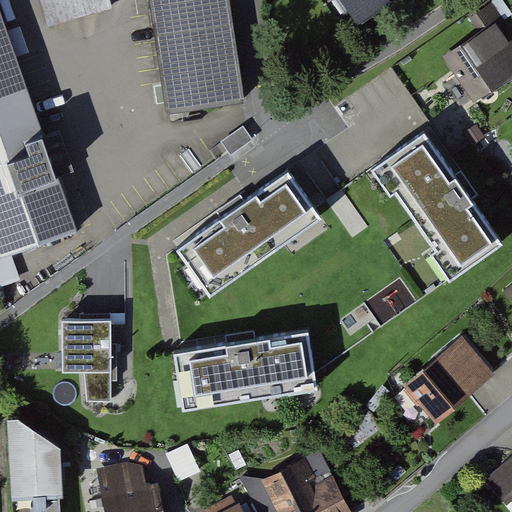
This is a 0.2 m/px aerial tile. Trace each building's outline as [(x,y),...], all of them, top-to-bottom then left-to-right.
[(0,0),(0,253),(2,258),(80,231),(0,0)] [(42,0),(50,27),(123,6),(121,0),(42,0)] [(155,0),(170,111),(250,100),(236,0),(155,0)] [(340,0),(355,21),(385,0),(340,0)] [(511,14),(502,0),(497,0),(467,21),(479,38),(447,60),(477,102),(511,77),(511,14)] [(380,172),(457,282),(507,246),(431,136),(380,172)] [(290,173),(181,250),(213,295),(322,218),(290,173)] [(350,237),(367,229),(346,188),(330,196),(350,237)] [(64,324),(64,374),(91,373),(91,399),(116,399),(116,323),(64,324)] [(318,389),(309,333),(177,354),(185,410),(318,389)] [(404,385),(436,423),(470,393),(475,389),(482,383),(488,377),(494,372),(496,372),(464,334),(404,385)] [(17,497),(17,511),(66,511),(66,494),(75,494),(72,445),(28,416),(17,416),(22,497),(17,497)] [(169,454),(181,481),(203,471),(191,444),(169,454)] [(279,511),(278,511),(352,511),(317,449),(261,480),(279,511)] [(511,454),(485,478),(511,508),(511,454)] [(98,471),(106,511),(164,511),(158,483),(145,486),(140,461),(98,471)] [(257,471),(243,479),(260,511),(278,511),(279,511),(261,480),(257,471)] [(254,511),(247,497),(218,511),(254,511)]
